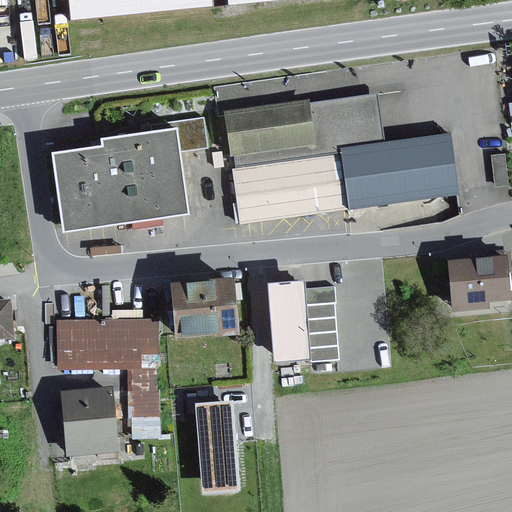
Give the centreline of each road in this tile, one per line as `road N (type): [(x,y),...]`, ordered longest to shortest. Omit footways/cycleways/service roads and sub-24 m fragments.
road 1 (tertiary): [(22,87),(511,21)]
road 2 (unclassified): [(45,259),(69,273),(419,242),(511,214)]
road 3 (unclassified): [(45,259),(22,87)]
